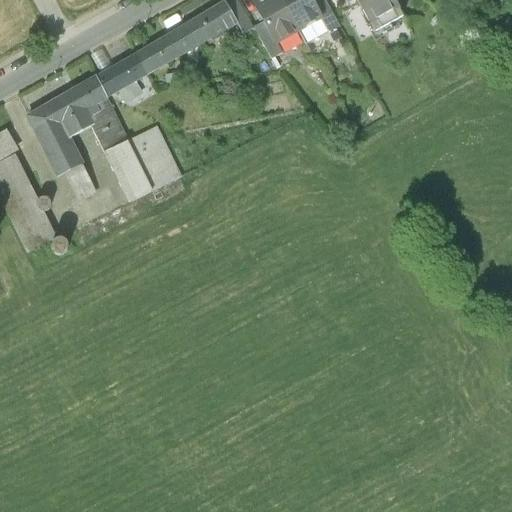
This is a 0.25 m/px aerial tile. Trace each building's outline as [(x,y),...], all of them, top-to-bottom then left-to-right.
[(236,0),(231,0),(224,5),(236,25),(243,36),(254,31),(253,30),(236,0)] [(276,44),(298,32),(279,0),(257,0),(252,3),(263,24),(275,45),(276,44)] [(309,0),(279,0),(298,32),(320,20),(321,20),(313,6),(309,0)] [(323,0),(313,6),(321,20),(320,20),(328,34),(339,28),(323,0)] [(337,0),(338,1),(339,0),(355,0),(375,34),(402,18),(392,0),(337,0)] [(224,5),(137,56),(147,76),(210,40),(212,44),(226,36),(224,32),(236,25),(224,5)] [(328,34),(320,20),(298,32),(306,47),(328,34)] [(263,24),(253,30),(254,31),(271,61),(282,55),(276,44),(275,45),(263,24)] [(100,52),(90,58),(101,77),(111,71),(100,52)] [(147,76),(137,56),(111,71),(101,77),(96,80),(106,100),(116,94),(133,84),(147,76)] [(86,120),(90,118),(109,109),(105,101),(106,100),(96,80),(70,94),(82,114),(83,113),(86,120)] [(140,97),(133,84),(116,94),(123,107),(140,97)] [(95,127),(90,118),(86,120),(83,113),(82,114),(70,94),(28,119),(58,180),(66,176),(82,167),(69,141),(91,129),(95,127)] [(127,144),(109,109),(90,118),(95,127),(91,129),(104,155),(116,149),(119,154),(129,149),(127,144)] [(155,130),(127,144),(129,149),(152,194),(180,179),(155,130)] [(3,133),(0,135),(0,163),(15,154),(3,133)] [(152,194),(129,149),(119,154),(116,149),(104,155),(129,205),(152,194)] [(51,243),(11,160),(0,165),(0,196),(28,254),(36,250),(39,248),(42,247),(51,243)] [(84,171),(82,167),(66,176),(79,202),(95,194),(87,178),(84,180),(81,173),(84,171)] [(49,211),(50,209),(51,206),(50,204),(49,202),(48,201),(46,200),(43,199),(41,200),(39,201),(37,202),(36,204),(36,207),(37,209),(38,211),(40,213),(42,214),(45,214),(47,213),(49,211)] [(68,252),(68,249),(68,246),(66,243),(63,241),(59,240),(56,241),(53,243),(51,246),(51,249),(51,253),(53,255),(56,257),(60,258),(63,257),(66,255),(68,252)]
